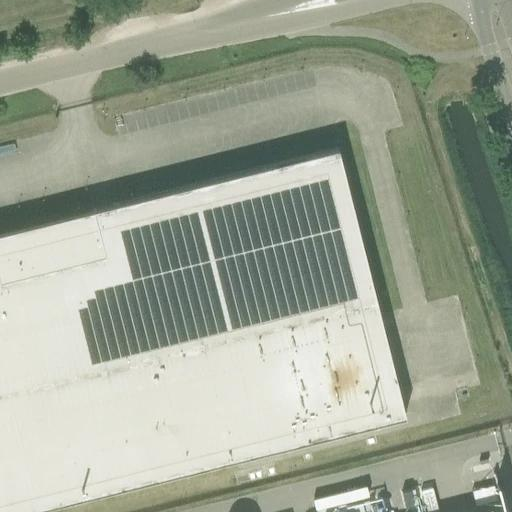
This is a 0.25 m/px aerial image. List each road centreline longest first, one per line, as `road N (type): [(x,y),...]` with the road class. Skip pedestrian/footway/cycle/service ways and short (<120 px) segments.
road 1 (unclassified): [(0,85),(252,20)]
road 2 (unclassified): [(252,20),(393,0)]
road 3 (tertiary): [(475,0),(511,124)]
